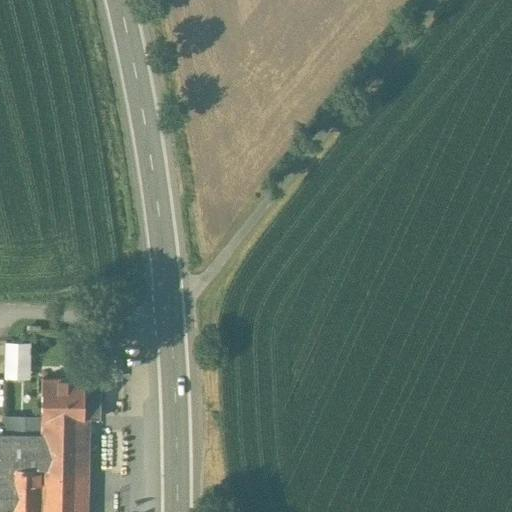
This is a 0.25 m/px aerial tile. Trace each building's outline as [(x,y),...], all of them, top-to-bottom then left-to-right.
[(31,344),(7,343),(6,360),(30,361),(31,344)] [(86,379),(43,378),(42,418),(42,419),(85,420),(85,418),(86,381),(86,379)] [(101,381),(86,381),(85,418),(101,418),(101,381)] [(42,418),(5,417),(8,433),(42,434),(42,419),(42,418)] [(83,511),(85,420),(42,419),(42,434),(42,467),(11,466),(9,511),(83,511)] [(8,433),(0,433),(0,511),(9,511),(11,466),(42,467),(42,434),(8,433)]
